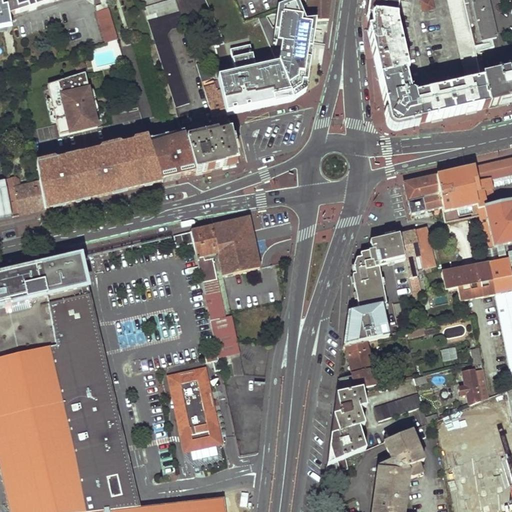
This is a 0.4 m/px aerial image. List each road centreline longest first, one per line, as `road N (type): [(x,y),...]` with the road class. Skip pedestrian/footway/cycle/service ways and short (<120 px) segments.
road 1 (unclassified): [(297,511),(326,318),(322,291)]
road 2 (unclassified): [(294,315),(276,368),(261,511)]
road 3 (residential): [(202,196),(185,187),(50,218),(36,242)]
road 4 (primary): [(145,218),(309,189)]
road 5 (secondary): [(293,380),(278,511)]
road 6 (secondary): [(309,189),(294,315)]
